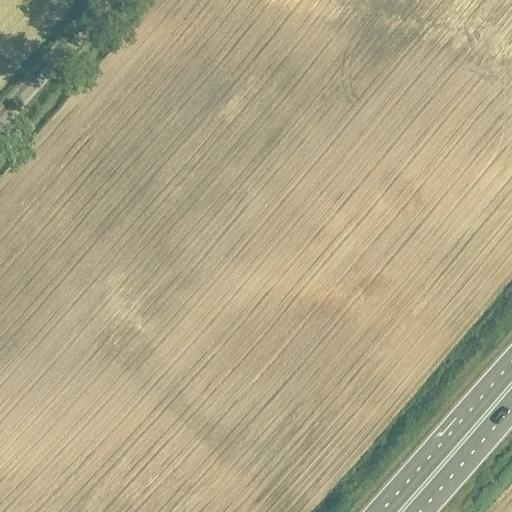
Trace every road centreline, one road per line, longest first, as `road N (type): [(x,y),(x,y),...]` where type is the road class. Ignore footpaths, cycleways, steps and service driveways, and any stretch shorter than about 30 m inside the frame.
road 1 (unclassified): [(0,132),(123,0)]
road 2 (trunk): [(402,511),(511,389)]
